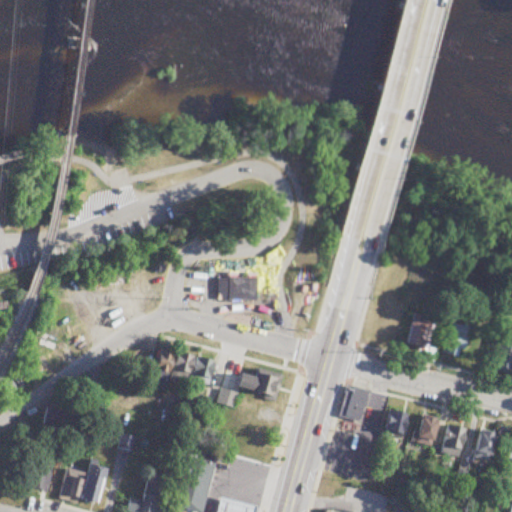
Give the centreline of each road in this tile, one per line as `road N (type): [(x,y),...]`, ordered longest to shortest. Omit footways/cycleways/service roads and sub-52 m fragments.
road 1 (residential): [(0,421),(125,336),(167,319),(511,405)]
road 2 (primary): [(285,511),(358,240)]
road 3 (primary): [(358,240),(424,0)]
